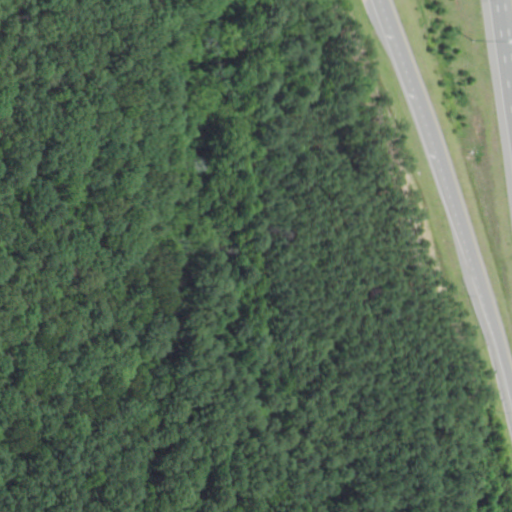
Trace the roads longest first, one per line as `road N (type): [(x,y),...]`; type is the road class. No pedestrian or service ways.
road 1 (motorway): [(425,122),(511,400)]
road 2 (motorway): [(377,0),(425,122)]
road 3 (motorway): [(493,0),(511,124)]
